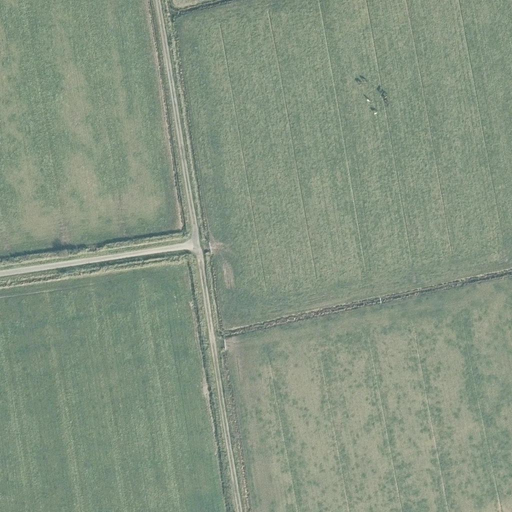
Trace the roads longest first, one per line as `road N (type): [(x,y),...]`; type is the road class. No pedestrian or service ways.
road 1 (residential): [(194,245),(235,511)]
road 2 (residential): [(157,0),(194,245)]
road 3 (unclassified): [(194,245),(0,275)]
